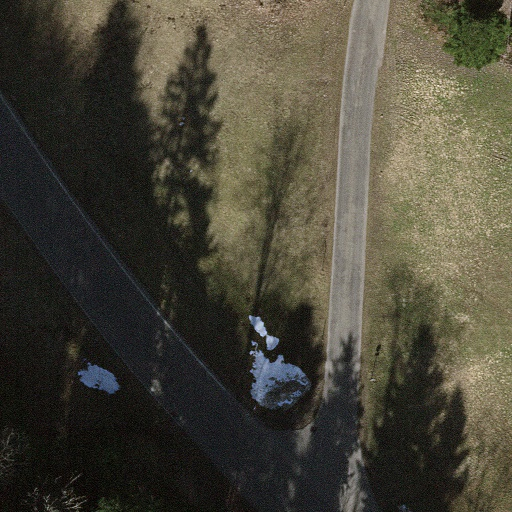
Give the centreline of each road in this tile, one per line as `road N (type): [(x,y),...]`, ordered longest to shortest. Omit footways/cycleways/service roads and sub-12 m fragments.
road 1 (unclassified): [(370,0),(330,419),(294,506)]
road 2 (tertiary): [(294,506),(176,387),(0,156)]
